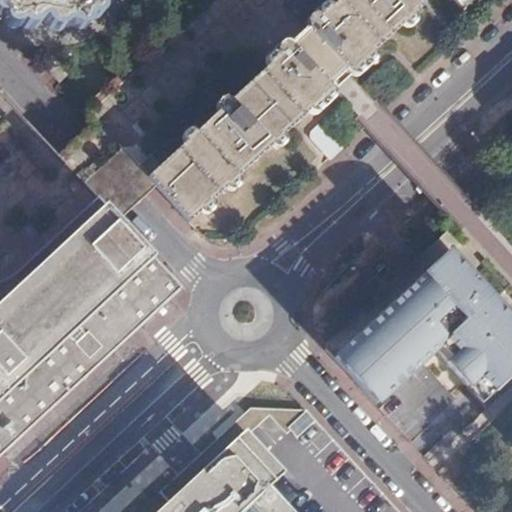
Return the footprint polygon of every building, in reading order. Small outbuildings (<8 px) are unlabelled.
[(0,0),(0,16),(0,17),(1,17),(1,16),(2,16),(3,16),(4,16),(4,17),(5,17),(5,18),(5,19),(5,21),(5,22),(5,23),(5,24),(7,25),(9,27),(10,27),(11,27),(13,28),(14,28),(15,27),(16,28),(17,27),(18,27),(18,26),(19,25),(20,25),(21,25),(22,25),(23,26),(24,27),(27,28),(29,29),(30,29),(31,29),(32,28),(38,26),(38,25),(39,23),(40,22),(41,22),(42,21),(43,21),(44,22),(45,22),(46,23),(46,24),(47,25),(47,26),(48,27),(49,27),(54,30),(55,31),(56,31),(57,31),(58,31),(59,30),(61,30),(63,29),(63,28),(64,27),(65,27),(65,26),(66,26),(68,25),(69,25),(70,25),(71,25),(72,26),(74,27),(75,27),(76,28),(77,29),(78,29),(79,29),(81,29),(82,29),(83,29),(84,29),(87,27),(87,26),(87,25),(88,25),(88,24),(88,23),(88,21),(89,20),(89,19),(90,19),(91,19),(92,19),(93,19),(95,19),(96,19),(97,19),(98,18),(99,17),(100,16),(101,15),(101,14),(102,11),(102,10),(102,9),(101,8),(101,7),(100,6),(100,5),(100,4),(101,3),(102,2),(103,1),(103,0),(0,0)] [(301,12),(302,11),(298,6),(291,3),(293,0),(214,0),(123,84),(97,108),(95,112),(95,115),(95,119),(96,123),(98,126),(105,133),(121,149),(147,178),(184,143),(183,141),(183,139),(183,136),(184,133),(186,132),(189,130),(193,130),(197,132),(219,112),(217,109),(217,106),(218,103),(221,100),(223,99),(227,99),(231,101),(279,57),(277,53),(277,50),(278,47),(280,45),(284,43),(288,43),(291,45),(295,50),(315,72),(316,72),(317,72),(319,73),(319,74),(320,75),(320,76),(320,77),(320,78),(332,91),(341,83),(350,75),(324,47),(323,47),(321,47),(320,46),(320,45),(319,44),(319,43),(319,41),(313,35),(308,29),(306,27),(306,25),(306,23),(306,21),(307,21),(307,20),(308,19),(301,12)] [(160,18),(142,0),(140,0),(114,25),(132,44),(160,18)] [(310,17),(309,18),(308,19),(307,20),(307,21),(306,21),(306,23),(306,25),(306,27),(308,29),(313,35),(319,41),(319,43),(319,44),(320,45),(320,46),(321,47),(323,47),(324,47),(350,75),(351,76),(352,77),(354,78),(355,78),(356,78),(357,78),(358,78),(359,77),(361,76),(362,75),(363,73),(364,72),(364,70),(364,69),(364,67),(364,66),(363,65),(362,64),(383,44),(388,40),(403,26),(405,28),(406,28),(407,29),(409,29),(411,28),(413,28),(414,27),(415,26),(416,24),(416,23),(417,22),(417,21),(417,20),(417,18),(416,17),(415,15),(421,8),(413,0),(340,0),(332,8),(331,8),(330,7),(329,6),(328,6),(326,6),(325,6),(323,6),(322,7),(321,7),(320,8),(319,9),(318,10),(318,11),(317,13),(317,15),(318,16),(319,17),(318,16),(316,16),(314,16),(312,16),(311,17),(310,17)] [(459,0),(456,3),(464,11),(476,0),(475,0),(459,0)] [(316,72),(315,72),(295,50),(291,45),(288,43),(284,43),(280,45),(278,47),(277,50),(277,53),(279,57),(231,101),(227,99),(223,99),(221,100),(218,103),(217,106),(217,109),(219,112),(197,132),(193,130),(189,130),(186,132),(184,133),(183,136),(183,139),(183,141),(184,143),(147,178),(160,191),(189,223),(201,213),(202,214),(203,214),(205,215),(206,215),(208,215),(209,215),(211,214),(212,213),(213,212),(214,211),(215,209),(215,207),(215,205),(215,204),(214,203),(213,202),(226,189),(227,190),(228,191),(229,191),(230,192),(232,192),(234,192),(236,191),(237,190),(238,189),(239,189),(239,187),(240,186),(240,185),(240,183),(240,181),(239,179),(238,178),(272,147),(273,148),(273,149),(275,149),(277,149),(279,149),(281,149),(283,148),(284,147),(285,146),(286,144),(286,143),(286,141),(286,140),(285,138),(285,137),(284,136),(320,103),(321,104),(323,104),(324,105),(326,105),(328,105),(330,104),(332,103),(333,102),(334,100),(334,98),(334,97),(334,95),(334,94),(333,92),(332,91),(320,78),(320,77),(320,76),(320,75),(319,74),(319,73),(317,72),(316,72)] [(0,284),(2,284),(11,279),(20,273),(98,200),(84,184),(71,170),(0,93),(0,284)] [(90,179),(84,184),(98,200),(122,226),(156,194),(160,191),(147,178),(121,149),(112,159),(90,179)] [(0,457),(122,344),(181,290),(169,277),(165,273),(156,263),(137,242),(128,232),(122,226),(98,200),(20,273),(11,279),(2,284),(0,284),(0,457)] [(376,405),(434,351),(483,403),(511,376),(511,309),(508,306),(505,309),(500,303),(495,301),(437,239),(421,253),(328,341),(326,350),(376,405)] [(328,341),(421,253),(413,244),(336,316),(328,341)] [(434,351),(376,405),(425,457),(483,403),(434,351)] [(403,511),(308,409),(252,407),(200,454),(179,475),(159,493),(167,502),(243,432),(283,475),(269,489),(289,511),(403,511)] [(283,475),(243,432),(167,502),(156,511),(244,511),(269,489),(283,475)] [(244,511),(289,511),(269,489),(244,511)]
